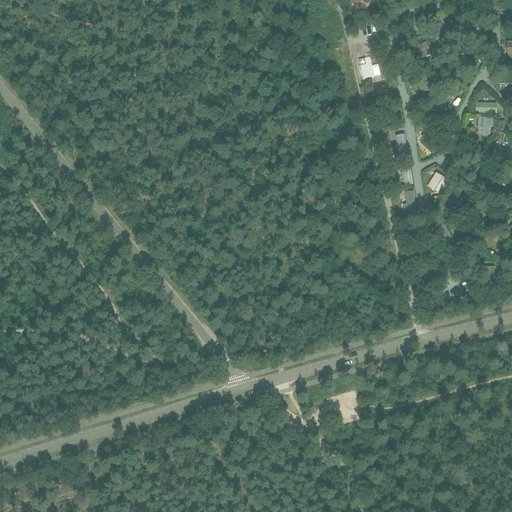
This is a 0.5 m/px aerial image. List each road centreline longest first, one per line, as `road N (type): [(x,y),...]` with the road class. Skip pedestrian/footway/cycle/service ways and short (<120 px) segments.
road 1 (unclassified): [(240,388),(0,86)]
road 2 (track): [(418,328),(336,0)]
road 3 (tertiary): [(240,388),(511,317)]
road 4 (tertiary): [(0,462),(240,388)]
road 5 (track): [(0,163),(121,321)]
road 6 (track): [(272,394),(365,511)]
road 7 (track): [(511,376),(371,409)]
road 8 (track): [(121,321),(91,339),(0,329)]
